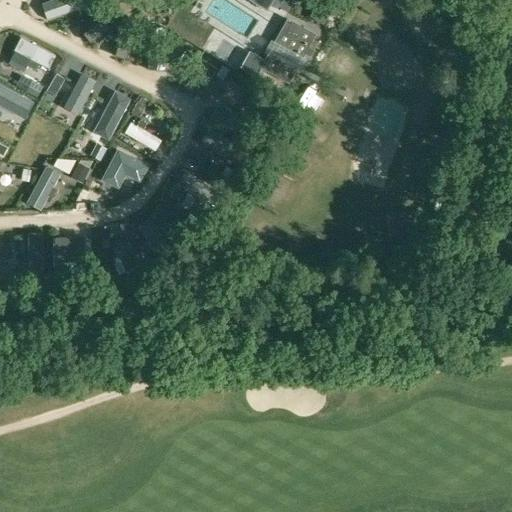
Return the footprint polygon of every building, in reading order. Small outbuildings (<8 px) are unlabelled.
[(85,0),(53,0),(43,4),(48,20),(88,6),(85,0)] [(253,0),(268,9),(270,5),(272,0),(253,0)] [(272,0),(270,5),(277,9),(279,7),(283,0),(272,0)] [(328,0),(320,0),(311,16),(324,24),(336,5),(328,0)] [(104,20),(85,35),(92,44),(111,29),(104,20)] [(265,61),(261,69),(290,85),(298,71),(305,59),(306,56),(312,58),(315,52),(310,49),(317,36),(288,20),(275,43),(269,55),(265,61)] [(166,28),(149,28),(150,70),(166,70),(166,28)] [(124,35),(116,57),(127,61),(135,39),(124,35)] [(21,39),(15,51),(50,69),(56,56),(21,39)] [(349,40),(342,54),(360,64),(368,49),(349,40)] [(190,51),(182,64),(214,83),(222,70),(190,51)] [(257,77),(261,69),(265,61),(250,53),(241,68),(257,77)] [(81,75),(64,108),(77,115),(95,82),(81,75)] [(17,87),(37,97),(42,88),(22,77),(17,87)] [(0,87),(0,100),(36,117),(43,102),(2,84),(0,87)] [(116,92),(94,133),(109,140),(130,100),(116,92)] [(219,103),(211,118),(252,141),(260,126),(219,103)] [(0,109),(0,126),(3,128),(10,115),(0,109)] [(131,124),(125,133),(156,151),(161,141),(131,124)] [(209,129),(202,143),(225,156),(233,161),(240,165),(248,151),(209,129)] [(119,148),(102,176),(112,182),(128,153),(119,148)] [(57,159),(54,166),(68,174),(75,160),(57,159)] [(47,167),(28,204),(42,211),(49,198),(53,190),(61,175),(47,167)] [(186,173),(178,185),(197,196),(213,205),(220,193),(186,173)] [(151,221),(139,228),(163,263),(174,256),(151,221)] [(29,272),(28,277),(43,277),(44,234),(29,234),(29,259),(29,272)] [(346,234),(324,234),(325,255),(347,254),(346,234)] [(85,238),(54,239),(55,285),(70,284),(70,258),(86,258),(85,238)]
